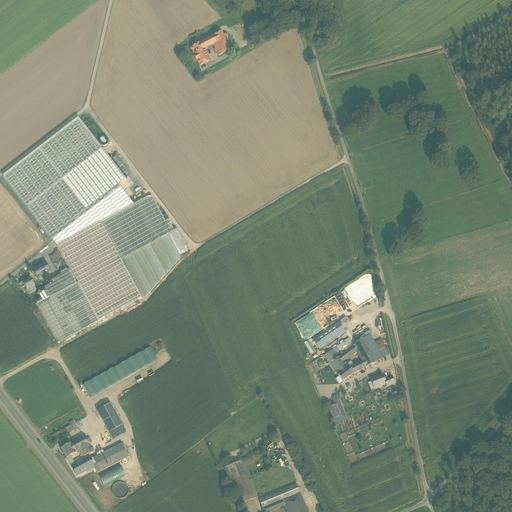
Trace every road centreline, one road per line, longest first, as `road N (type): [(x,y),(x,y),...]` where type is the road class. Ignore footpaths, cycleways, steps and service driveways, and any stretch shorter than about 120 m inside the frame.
road 1 (unclassified): [(432,511),(368,222),(300,0)]
road 2 (track): [(89,110),(196,249),(347,161)]
road 3 (track): [(112,0),(89,110),(0,176)]
road 4 (track): [(511,411),(428,500),(402,511)]
road 5 (secondary): [(91,511),(0,394)]
